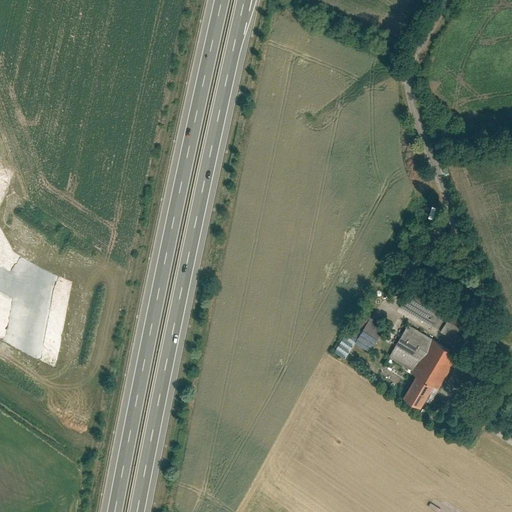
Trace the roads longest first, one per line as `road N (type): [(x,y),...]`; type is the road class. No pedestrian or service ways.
road 1 (motorway): [(220,0),(115,511)]
road 2 (motorway): [(138,511),(242,0)]
road 3 (residential): [(444,0),(411,53),(407,92),(511,351)]
